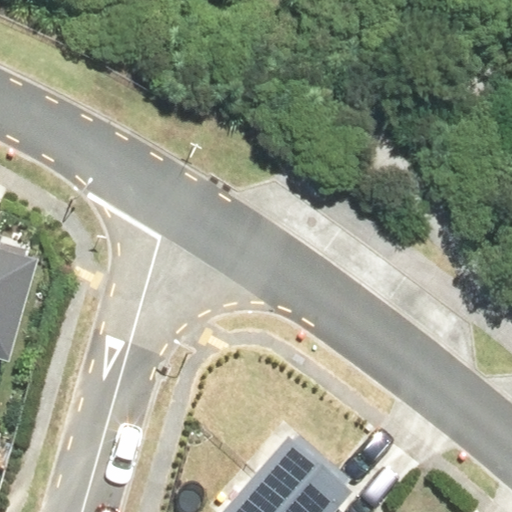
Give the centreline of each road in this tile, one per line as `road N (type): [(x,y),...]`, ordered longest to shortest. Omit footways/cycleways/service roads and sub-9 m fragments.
road 1 (residential): [(511,460),(300,295),(171,213)]
road 2 (residential): [(171,213),(90,511)]
road 3 (residential): [(171,213),(0,105)]
